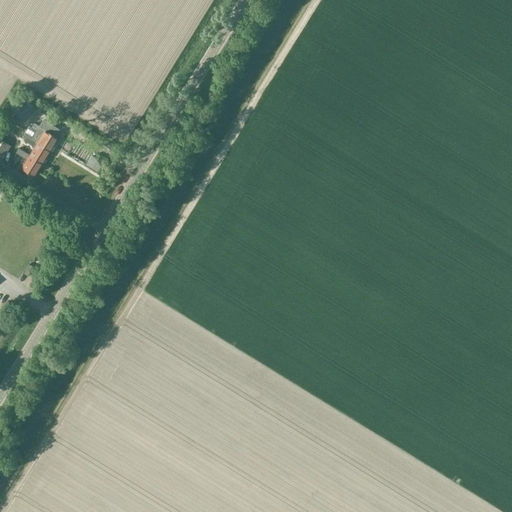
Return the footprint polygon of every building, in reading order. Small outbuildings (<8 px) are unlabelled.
[(14,113),(24,120),(33,106),(23,100),(14,113)] [(59,138),(55,136),(60,129),(43,119),(39,125),(34,121),(31,126),(28,124),(23,132),(27,135),(26,136),(50,151),(59,138)] [(63,124),(57,136),(65,139),(70,127),(63,124)] [(43,163),(50,151),(26,136),(24,140),(35,147),(30,155),(43,163)] [(0,154),(3,157),(11,145),(0,138),(0,154)] [(30,155),(19,148),(16,152),(27,159),(22,167),(21,167),(35,176),(43,163),(30,155)] [(27,276),(32,267),(28,264),(22,273),(27,276)]
